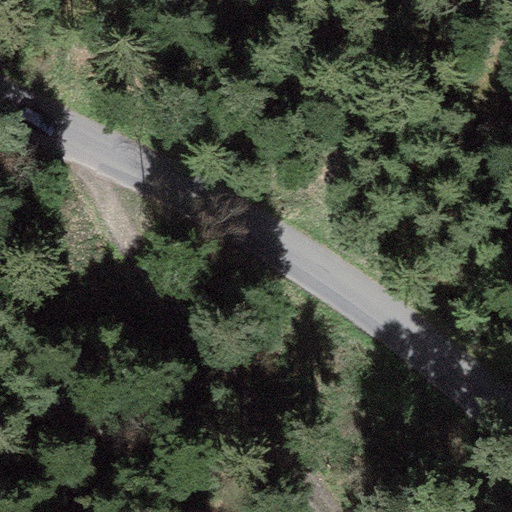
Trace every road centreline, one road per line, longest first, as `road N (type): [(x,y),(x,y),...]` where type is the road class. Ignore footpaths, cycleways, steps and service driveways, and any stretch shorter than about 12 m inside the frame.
road 1 (unclassified): [(0,102),(239,258),(511,488)]
road 2 (track): [(42,124),(279,511)]
